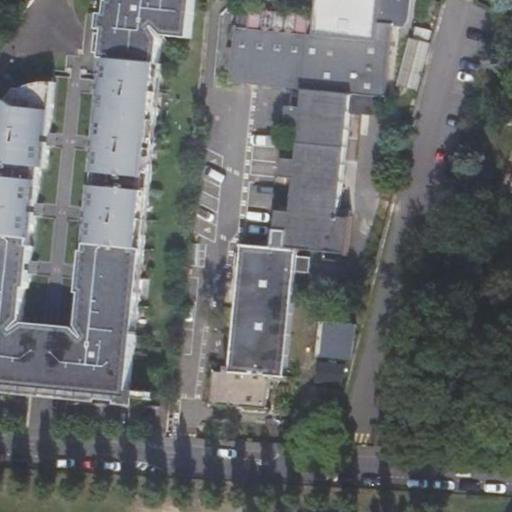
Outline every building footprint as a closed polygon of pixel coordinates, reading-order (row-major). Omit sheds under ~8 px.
[(0,384),(133,397),(134,389),(160,65),(158,64),(160,36),(154,27),(157,25),(164,34),(191,35),(192,0),(107,0),(106,13),(100,13),(99,26),(105,27),(102,56),(105,56),(104,65),(100,65),(99,79),(125,82),(124,94),(98,92),(96,106),(100,106),(99,121),(96,121),(94,135),(120,138),(119,150),(93,148),(91,163),(94,163),(91,193),(88,193),(87,207),(114,209),(113,222),(86,219),(85,234),(88,234),(86,249),(83,249),(82,264),(109,267),(108,281),(80,277),(79,292),(82,293),(80,323),(88,335),(88,336),(75,326),(25,323),(16,331),(15,329),(23,318),(26,288),(30,287),(31,273),(5,271),(6,258),(32,260),(34,244),(30,244),(31,229),(35,229),(36,214),(9,212),(10,199),(37,202),(39,166),(45,167),(47,145),(22,142),(23,129),(48,131),(53,82),(33,84),(26,86),(17,91),(15,89),(10,98),(5,109),(0,120),(0,384)] [(347,112),(349,101),(349,93),(381,96),(389,26),(389,23),(378,21),(379,0),(316,0),(313,39),(304,38),(304,25),(298,18),(253,14),(246,19),(245,32),(233,31),(227,84),(302,92),(300,106),(288,105),(286,124),(298,126),(295,158),(283,157),(281,177),(293,178),(290,211),(277,209),(276,228),(288,229),(286,248),(244,244),(232,366),(227,366),(227,372),(214,370),(210,404),(266,410),(270,376),(285,378),(297,270),(298,257),(299,249),(349,255),(353,216),(338,214),(347,112)] [(413,0),(379,0),(378,21),(389,23),(389,26),(406,28),(413,20),(413,0)] [(398,86),(419,91),(432,43),(411,38),(398,86)] [(125,82),(99,79),(98,92),(124,94),(125,82)] [(373,103),(349,101),(347,112),(372,114),(373,103)] [(47,145),(48,131),(23,129),(22,142),(47,145)] [(120,138),(94,135),(93,148),(119,150),(120,138)] [(36,214),(37,202),(10,199),(9,212),(36,214)] [(114,209),(87,207),(86,219),(113,222),(114,209)] [(298,257),(297,270),(312,271),(313,258),(298,257)] [(31,273),(32,260),(6,258),(5,271),(31,273)] [(82,264),(80,277),(108,281),(109,267),(82,264)] [(322,357),(353,361),(357,324),(326,321),(322,357)] [(134,389),(133,397),(154,399),(154,390),(134,389)] [(338,423),(343,404),(326,401),(323,420),(338,423)]
